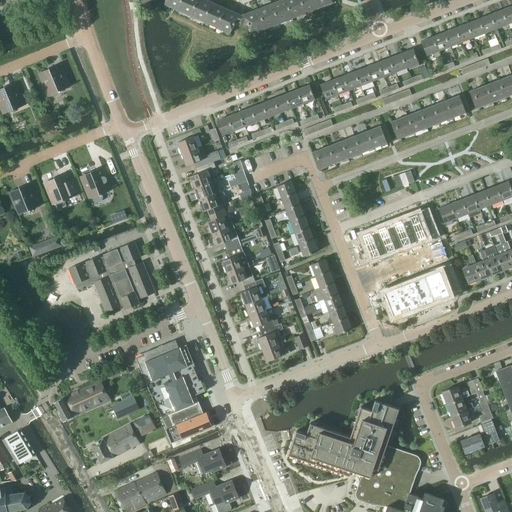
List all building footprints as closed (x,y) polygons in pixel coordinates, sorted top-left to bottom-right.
[(177,10),(182,0),(165,0),(164,4),(177,10)] [(182,0),(177,10),(190,16),(197,0),(182,0)] [(204,22),(213,2),(207,0),(197,0),(190,16),(204,22)] [(279,23),(293,18),(285,0),(280,0),(272,3),(279,23)] [(285,0),(293,18),(307,13),(302,0),(285,0)] [(320,8),(316,0),(302,0),(307,13),(320,8)] [(217,28),(226,8),(213,2),(204,22),(217,28)] [(279,23),(272,3),(258,9),(266,29),(279,23)] [(508,23),(509,24),(511,22),(511,6),(503,9),(508,23)] [(217,28),(230,34),(234,25),(241,28),(241,15),(226,8),(217,28)] [(252,34),(266,29),(258,9),(241,15),(241,28),(248,25),(252,34)] [(497,27),(497,28),(509,24),(508,23),(503,9),(492,14),(497,27)] [(485,31),(486,33),(497,28),(497,27),(492,14),(480,18),(485,31)] [(480,18),(468,23),(473,36),(474,37),(486,33),(485,31),(480,18)] [(468,23),(456,28),(462,42),(474,37),(473,36),(468,23)] [(456,28),(445,32),(450,45),(451,46),(462,42),(456,28)] [(445,32),(433,37),(438,50),(439,51),(451,46),(450,45),(445,32)] [(433,37),(421,41),(427,56),(439,51),(438,50),(433,37)] [(402,55),(405,63),(407,68),(419,63),(414,50),(402,54),(402,55)] [(395,72),(395,73),(407,68),(405,63),(402,55),(402,54),(390,59),(395,72)] [(390,59),(378,63),(383,77),(395,73),(395,72),(390,59)] [(488,59),(461,69),(463,75),(490,65),(488,59)] [(68,75),(63,62),(51,68),(38,73),(47,95),(59,90),(60,91),(62,91),(61,89),(69,86),(65,76),(68,75)] [(378,63),(366,68),(371,81),(371,82),(383,77),(378,63)] [(366,68),(354,72),(359,85),(360,86),(371,82),(371,81),(366,68)] [(354,72),(343,77),(344,78),(349,90),(360,86),(359,85),(354,72)] [(511,83),(509,76),(496,81),(503,99),(511,95),(511,83)] [(343,77),(332,81),(337,93),(338,95),(349,90),(344,78),(343,77)] [(23,93),(18,81),(6,86),(1,88),(0,88),(0,105),(3,112),(14,108),(15,110),(17,109),(16,108),(24,105),(20,95),(23,93)] [(332,81),(321,85),(326,99),(338,95),(337,93),(332,81)] [(496,81),(483,86),(490,104),(503,99),(496,81)] [(309,85),(299,89),(298,90),(303,103),(304,104),(315,100),(309,85)] [(490,104),(483,86),(469,91),(476,109),(490,104)] [(408,89),(381,100),(384,106),(411,95),(408,89)] [(298,90),(287,94),(292,106),(292,108),(304,104),(303,103),(298,90)] [(287,94),(276,99),(281,112),(281,113),(292,108),(292,106),(287,94)] [(445,101),(452,118),(466,113),(459,96),(445,101)] [(276,99),(264,103),(270,117),(281,113),(281,112),(276,99)] [(445,101),(431,106),(438,124),(452,118),(445,101)] [(264,103),(253,108),(258,122),(270,117),(264,103)] [(431,106),(418,111),(424,129),(438,124),(431,106)] [(253,108),(241,112),(246,126),(253,124),(258,122),(253,108)] [(418,111),(404,117),(411,134),(424,129),(418,111)] [(241,112),(229,117),(235,131),(246,126),(241,112)] [(229,117),(217,122),(222,136),(235,131),(229,117)] [(404,117),(391,122),(397,139),(411,134),(404,117)] [(331,119),(304,129),(306,136),(334,125),(331,119)] [(380,126),(368,131),(374,148),(387,144),(380,126)] [(215,129),(209,131),(213,142),(219,140),(215,129)] [(368,131),(355,136),(361,153),(374,148),(368,131)] [(340,141),(347,159),(361,153),(355,136),(340,141)] [(178,143),(182,154),(198,148),(193,137),(178,143)] [(347,159),(340,141),(326,146),(333,164),(347,159)] [(326,146),(312,152),(319,169),(333,164),(326,146)] [(196,169),(214,162),(221,159),(218,150),(201,156),(198,148),(182,154),(187,166),(194,164),(196,169)] [(190,177),(195,189),(211,182),(206,170),(216,167),(214,162),(196,169),(198,174),(190,177)] [(114,189),(105,166),(80,176),(90,199),(93,197),(93,199),(94,199),(94,200),(95,201),(96,201),(97,201),(98,201),(100,201),(101,201),(103,199),(104,198),(104,196),(104,195),(103,194),(104,194),(104,193),(114,189)] [(78,195),(69,172),(44,182),(53,205),(56,204),(58,209),(67,205),(66,202),(66,201),(67,200),(68,199),(78,195)] [(246,176),(236,180),(237,184),(248,181),(246,176)] [(278,186),(282,197),(296,192),(292,181),(278,186)] [(511,189),(508,181),(497,185),(503,200),(511,196),(511,189)] [(43,204),(34,182),(9,192),(18,215),(43,204)] [(195,189),(199,199),(215,193),(211,182),(195,189)] [(497,185),(485,190),(490,203),(491,205),(503,200),(497,185)] [(485,190),(474,194),(479,209),(491,205),(490,203),(485,190)] [(215,193),(199,199),(204,211),(211,208),(213,214),(224,210),(224,209),(227,208),(221,191),(215,193)] [(282,197),(286,208),(300,203),(296,192),(282,197)] [(474,194),(462,199),(468,212),(468,213),(479,209),(474,194)] [(256,198),(260,207),(261,206),(265,205),(261,196),(256,198)] [(462,199),(451,203),(456,217),(456,218),(468,213),(468,212),(462,199)] [(286,208),(291,221),(305,216),(300,203),(286,208)] [(439,208),(445,222),(456,218),(456,217),(451,203),(439,208)] [(260,207),(263,216),(264,216),(268,214),(265,205),(260,207)] [(208,222),(212,234),(233,226),(228,214),(226,215),(224,210),(213,214),(215,219),(208,222)] [(511,219),(509,214),(500,218),(502,223),(511,219)] [(291,221),(295,233),(307,228),(309,227),(305,216),(291,221)] [(266,221),(269,230),(271,229),(274,228),(271,219),(266,221)] [(497,225),(495,220),(486,224),(488,229),(497,225)] [(488,229),(486,224),(477,227),(479,232),(488,229)] [(223,242),(227,251),(241,245),(233,226),(212,234),(217,245),(223,242)] [(264,227),(257,229),(260,238),(267,236),(264,227)] [(295,233),(300,244),(301,244),(314,239),(309,227),(307,228),(295,233)] [(269,230),(273,239),(274,238),(278,237),(274,228),(269,230)] [(473,234),(471,229),(462,233),(464,238),(473,234)] [(496,246),(499,254),(498,255),(504,271),(511,267),(511,258),(509,251),(510,250),(507,242),(506,242),(502,232),(497,234),(501,244),(496,246)] [(464,238),(462,233),(453,236),(455,241),(464,238)] [(304,256),(318,251),(314,239),(301,244),(300,244),(304,256)] [(465,240),(459,242),(461,249),(467,247),(465,240)] [(94,282),(106,311),(123,305),(125,309),(141,303),(139,298),(156,292),(144,261),(137,263),(135,260),(142,257),(136,241),(69,268),(75,284),(76,284),(78,289),(87,285),(88,287),(92,285),(91,283),(94,282)] [(274,244),(278,253),(279,252),(283,251),(279,242),(274,244)] [(223,261),(227,273),(248,265),(241,245),(227,251),(230,258),(223,261)] [(495,256),(487,259),(486,260),(492,275),(504,271),(498,255),(499,254),(496,246),(492,248),(495,256)] [(270,248),(260,251),(264,259),(273,256),(270,248)] [(469,284),(480,280),(474,264),(475,264),(472,255),(471,256),(469,250),(466,251),(471,265),(463,269),(462,266),(459,267),(465,283),(468,282),(469,284)] [(278,253),(281,262),(283,262),(286,260),(283,251),(278,253)] [(483,261),(475,264),(474,264),(480,280),(492,275),(486,260),(487,259),(484,251),(480,253),(483,261)] [(325,259),(311,264),(316,276),(330,270),(325,259)] [(241,281),(243,286),(254,281),(248,265),(227,273),(232,285),(241,281)] [(316,276),(320,287),(334,282),(330,270),(316,276)] [(292,275),(287,277),(290,286),(295,284),(292,275)] [(240,293),(245,304),(261,298),(261,299),(269,296),(262,279),(255,282),(254,281),(243,286),(245,291),(240,293)] [(320,287),(324,299),(338,294),(334,282),(320,287)] [(295,284),(290,286),(294,295),(295,295),(299,293),(295,284)] [(324,299),(329,310),(343,305),(338,294),(324,299)] [(245,304),(249,316),(265,310),(261,299),(261,298),(245,304)] [(301,298),(295,300),(299,309),(304,307),(301,298)] [(313,305),(304,308),(307,315),(316,312),(313,305)] [(334,323),(333,322),(347,317),(343,305),(329,310),(332,318),(328,319),(330,324),(334,323)] [(304,307),(299,309),(302,318),(308,316),(307,315),(304,308),(304,307)] [(261,325),(263,330),(275,326),(273,320),(270,321),(265,310),(249,316),(254,328),(261,325)] [(338,334),(352,328),(347,317),(333,322),(334,323),(338,334)] [(316,320),(310,323),(312,329),(319,326),(316,320)] [(258,338),(262,350),(284,342),(285,341),(283,336),(280,338),(277,331),(282,329),(280,324),(275,326),(263,330),(265,335),(258,338)] [(299,336),(300,340),(303,348),(309,346),(304,334),(303,334),(299,336)] [(143,355),(136,358),(137,361),(158,410),(159,409),(162,416),(161,417),(171,444),(183,439),(213,427),(206,411),(203,413),(196,395),(205,390),(201,380),(199,381),(193,366),(195,365),(187,344),(179,348),(176,340),(142,354),(143,355)] [(284,342),(262,350),(267,362),(288,353),(284,342)] [(511,364),(497,371),(511,410),(511,364)] [(478,379),(468,383),(472,395),(477,393),(482,391),(483,391),(478,379)] [(111,399),(102,380),(65,397),(75,415),(111,399)] [(458,386),(443,392),(447,404),(462,398),(458,386)] [(482,391),(477,393),(481,405),(487,402),(483,391),(482,391)] [(133,396),(119,402),(113,405),(119,418),(139,409),(133,396)] [(75,415),(65,397),(54,402),(64,421),(75,415)] [(452,416),(467,410),(462,398),(447,404),(452,416)] [(350,436),(310,423),(306,434),(296,430),(288,455),(350,476),(351,472),(363,476),(357,495),(361,500),(369,503),(370,500),(387,506),(385,511),(442,511),(445,506),(442,505),(444,499),(425,493),(423,499),(417,497),(418,496),(409,493),(419,465),(419,462),(417,457),(386,446),(399,408),(375,400),(372,410),(360,406),(350,436)] [(485,415),(482,416),(480,417),(482,422),(493,418),(493,417),(487,402),(481,405),(485,415)] [(0,427),(12,421),(9,414),(9,413),(6,407),(3,409),(0,403),(0,427)] [(472,422),(467,410),(452,416),(456,428),(472,422)] [(149,414),(133,423),(141,437),(157,428),(149,414)] [(484,433),(461,441),(466,453),(484,446),(482,443),(487,441),(488,444),(499,440),(492,421),(481,425),(484,433)] [(130,425),(104,438),(114,457),(132,448),(140,444),(130,425)] [(21,429),(3,439),(18,464),(19,464),(20,466),(26,463),(25,461),(36,454),(21,429)] [(151,450),(143,454),(145,459),(170,447),(166,436),(149,445),(151,450)] [(104,438),(92,444),(102,464),(114,457),(104,438)] [(9,461),(0,444),(0,466),(1,470),(8,467),(6,463),(9,461)] [(201,450),(180,458),(183,468),(197,462),(202,473),(213,469),(214,471),(226,467),(219,450),(203,456),(201,450)] [(16,469),(9,473),(8,473),(12,481),(21,479),(16,469)] [(157,473),(115,491),(124,511),(127,511),(166,495),(157,473)] [(214,481),(192,490),(196,499),(210,494),(214,503),(216,504),(219,511),(227,511),(231,510),(233,507),(230,502),(239,498),(232,481),(216,488),(214,481)] [(0,511),(9,511),(15,510),(15,511),(17,511),(16,510),(21,509),(21,511),(22,511),(22,509),(27,508),(28,510),(29,509),(28,508),(31,503),(33,504),(34,503),(31,502),(30,497),(32,495),(31,494),(30,495),(26,492),(27,490),(26,490),(25,492),(20,492),(19,491),(18,491),(18,492),(14,493),(13,486),(0,488),(0,511)] [(494,493),(480,498),(486,511),(492,511),(493,511),(492,511),(506,511),(505,507),(500,509),(494,493)] [(178,494),(170,497),(174,511),(184,507),(178,494)] [(72,511),(63,498),(51,505),(55,511),(72,511)]
